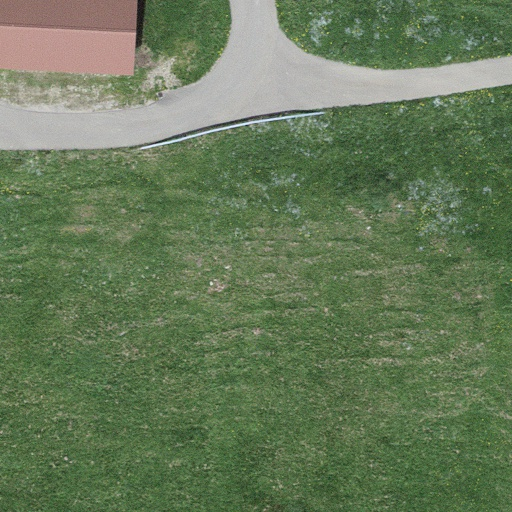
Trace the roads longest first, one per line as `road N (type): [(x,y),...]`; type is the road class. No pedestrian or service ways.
road 1 (track): [(252,0),(249,63),(221,99),(122,127),(0,126)]
road 2 (track): [(249,63),(354,85),(511,64)]
